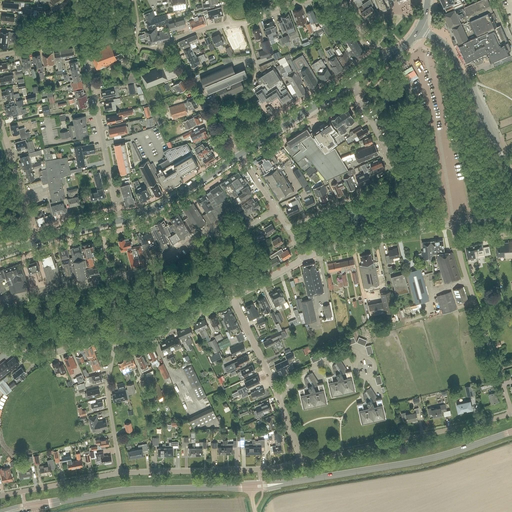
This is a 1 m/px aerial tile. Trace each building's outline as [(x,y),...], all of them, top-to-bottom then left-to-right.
[(171,0),(172,2),(171,2),(172,6),(174,5),(174,10),(186,8),(185,3),(186,3),(185,0),(171,0)] [(208,0),(209,3),(203,4),(204,8),(214,6),(213,3),(218,2),(217,0),(208,0)] [(364,18),(368,15),(374,11),(371,7),(373,5),(370,0),(368,0),(362,4),(362,5),(358,8),(361,12),(364,18)] [(374,0),(374,1),(378,11),(379,11),(380,12),(388,9),(387,8),(389,7),(388,6),(389,5),(387,0),(386,0),(385,0),(374,0)] [(441,0),(447,13),(454,9),(454,8),(456,8),(465,3),(463,0),(441,0)] [(447,13),(441,15),(447,27),(450,26),(450,27),(450,26),(455,38),(456,41),(460,39),(461,42),(458,43),(458,44),(457,44),(465,63),(471,60),(472,61),(473,61),(475,65),(476,65),(483,63),(483,61),(481,56),(485,54),(487,57),(487,58),(486,58),(486,59),(487,59),(487,60),(488,60),(488,59),(489,59),(490,60),(491,61),(511,53),(510,49),(511,49),(501,25),(497,27),(493,20),(496,18),(494,13),(491,14),(490,12),(493,11),(487,0),(481,0),(461,9),(461,10),(458,11),(457,10),(455,11),(455,9),(456,9),(456,8),(454,8),(454,9),(447,13)] [(4,2),(4,4),(3,4),(2,7),(3,8),(3,9),(8,10),(12,10),(19,10),(19,6),(22,6),(22,2),(15,1),(14,3),(4,2)] [(213,17),(223,15),(221,7),(207,11),(208,16),(212,15),(213,17)] [(297,10),(302,26),(303,25),(302,23),(306,22),(304,16),(305,16),(304,13),(303,14),(302,10),(300,8),(297,10)] [(302,26),(297,10),(293,11),(297,25),(298,24),(299,27),(302,26)] [(148,29),(166,23),(169,22),(167,14),(155,17),(152,11),(144,14),(147,20),(146,20),(145,21),(146,24),(147,24),(148,29)] [(315,28),(314,25),(313,22),(316,20),(313,12),(310,11),(306,13),(314,31),(320,29),(319,26),(315,28)] [(282,19),(278,21),(282,30),(282,31),(287,29),(288,34),(291,33),(295,31),(294,30),(288,13),(288,14),(281,16),(281,19),(282,19)] [(198,24),(200,27),(206,25),(202,16),(198,17),(198,19),(197,17),(195,18),(196,20),(197,24),(198,24)] [(183,19),(169,23),(171,31),(185,26),(184,23),(183,19)] [(192,30),(200,27),(198,24),(197,24),(196,20),(195,20),(194,19),(189,21),(192,30)] [(271,32),(273,35),(274,39),(278,37),(277,33),(276,33),(275,30),(277,30),(275,25),(274,26),(272,20),(267,22),(271,32)] [(323,28),(328,37),(333,34),(328,25),(323,28)] [(161,36),(160,33),(157,33),(156,28),(151,29),(155,44),(163,41),(162,36),(161,36)] [(260,41),(263,40),(261,36),(262,36),(259,28),(252,30),(255,38),(259,37),(260,41)] [(149,45),(155,44),(151,29),(145,31),(149,45)] [(162,36),(163,41),(163,42),(170,40),(168,31),(166,31),(166,30),(164,31),(165,32),(160,33),(161,36),(162,36)] [(234,46),(240,43),(238,40),(245,37),(242,30),(233,35),(235,39),(231,41),(234,46)] [(195,44),(197,43),(196,40),(197,40),(195,34),(188,38),(190,43),(191,42),(192,43),(192,45),(195,44)] [(221,43),(225,41),(223,36),(221,37),(219,34),(212,38),(216,47),(221,44),(221,43)] [(345,39),(342,40),(345,44),(347,43),(349,46),(346,48),(351,56),(355,54),(356,56),(362,52),(355,40),(356,39),(353,35),(345,39)] [(0,46),(4,47),(4,48),(6,48),(6,47),(7,48),(8,41),(10,41),(10,42),(15,42),(15,38),(8,38),(8,40),(1,39),(0,38),(0,46)] [(197,49),(195,44),(192,45),(192,43),(191,42),(190,43),(188,38),(179,42),(182,49),(183,49),(191,46),(193,50),(194,50),(197,49)] [(268,39),(260,42),(263,50),(268,48),(270,48),(270,46),(268,39)] [(333,49),(337,55),(336,55),(343,67),(351,61),(344,50),(340,44),(333,49)] [(107,46),(114,63),(121,60),(120,58),(124,57),(119,46),(112,48),(111,45),(107,46)] [(114,63),(107,46),(90,53),(97,70),(114,63)] [(203,58),(201,55),(197,57),(196,54),(195,54),(193,50),(191,46),(183,49),(187,58),(188,58),(190,63),(203,58)] [(225,49),(230,57),(231,56),(234,54),(230,46),(225,49)] [(66,49),(67,58),(74,56),(73,48),(66,49)] [(260,59),(270,55),(268,48),(263,50),(258,52),(260,59)] [(335,73),(337,72),(342,68),(334,55),(335,55),(331,48),(328,50),(327,50),(325,51),(326,52),(328,57),(329,57),(330,59),(327,60),(330,66),(335,73)] [(63,66),(62,60),(61,59),(60,50),(59,50),(59,52),(54,53),(55,61),(59,61),(59,63),(59,67),(63,66)] [(52,65),(55,65),(53,53),(43,55),(45,67),(51,65),(52,65)] [(204,54),(201,55),(203,58),(190,63),(192,67),(201,63),(200,61),(206,59),(204,54)] [(35,68),(40,67),(41,72),(39,72),(40,79),(44,78),(43,72),(44,71),(43,67),(42,67),(40,55),(33,57),(35,68)] [(309,90),(318,84),(316,81),(317,80),(302,55),(292,61),(309,90)] [(213,56),(208,58),(211,64),(216,61),(215,58),(214,59),(213,56)] [(230,57),(221,58),(224,65),(232,61),(231,56),(230,57)] [(29,57),(22,58),(23,67),(22,67),(23,72),(29,71),(28,66),(31,66),(29,57)] [(70,63),(71,69),(79,67),(77,61),(74,62),(73,59),(66,60),(66,63),(70,63)] [(322,82),(325,80),(331,76),(320,59),(311,64),(312,66),(322,82)] [(147,87),(165,80),(165,82),(178,77),(174,71),(169,72),(167,66),(169,66),(168,62),(158,65),(159,67),(142,74),(147,87)] [(9,69),(13,68),(12,64),(8,65),(8,63),(0,64),(0,71),(0,73),(10,71),(9,69)] [(286,72),(282,64),(277,66),(280,74),(286,72)] [(201,79),(204,87),(209,85),(211,89),(217,87),(222,97),(239,90),(241,89),(243,88),(239,79),(247,76),(244,68),(235,73),(232,65),(201,79)] [(267,69),(264,70),(262,72),(262,73),(258,75),(262,82),(253,88),(261,102),(265,100),(267,104),(277,97),(281,104),(284,102),(286,105),(293,100),(281,80),(282,80),(273,65),(272,66),(269,67),(267,69)] [(80,74),(79,67),(71,69),(73,76),(80,74)] [(410,85),(420,79),(413,68),(404,74),(410,85)] [(126,83),(138,81),(135,74),(131,72),(126,83)] [(299,97),(302,95),(306,92),(301,84),(302,83),(296,72),(292,74),(290,75),(286,77),(292,88),(293,88),(295,92),(296,92),(299,97)] [(82,80),(80,74),(73,76),(74,82),(71,83),(83,81),(82,80)] [(7,84),(15,82),(14,75),(5,77),(1,78),(2,84),(6,83),(7,84)] [(173,86),(175,89),(177,92),(179,90),(180,92),(186,88),(181,80),(175,84),(173,86)] [(71,83),(72,86),(68,87),(69,91),(84,87),(83,81),(71,83)] [(13,88),(7,89),(7,91),(3,91),(4,97),(8,96),(8,99),(15,98),(20,97),(20,94),(14,95),(13,88)] [(76,96),(76,98),(86,95),(85,93),(84,93),(83,88),(74,91),(75,94),(76,96)] [(110,96),(116,95),(116,97),(119,96),(118,90),(119,89),(118,88),(114,89),(102,91),(102,94),(101,95),(102,97),(103,97),(107,97),(110,97),(110,96)] [(86,95),(76,98),(78,105),(79,108),(88,106),(87,101),(86,95)] [(186,109),(196,103),(193,97),(187,100),(188,101),(186,102),(186,104),(186,105),(185,106),(184,103),(169,107),(171,113),(186,109)] [(117,109),(116,104),(121,103),(120,98),(114,99),(114,101),(105,103),(105,107),(104,107),(105,109),(106,109),(106,110),(109,109),(109,111),(117,109)] [(10,104),(5,105),(6,111),(16,108),(18,108),(22,107),(21,105),(24,104),(23,100),(17,102),(18,105),(16,106),(14,101),(10,102),(10,104)] [(188,114),(187,110),(189,109),(189,110),(192,108),(192,109),(198,106),(196,103),(186,109),(171,113),(172,119),(188,114)] [(22,107),(18,108),(20,115),(24,114),(27,113),(25,109),(23,109),(22,107)] [(18,116),(16,108),(6,111),(8,117),(13,115),(14,117),(18,116)] [(331,119),(341,134),(347,130),(345,128),(349,126),(347,124),(354,119),(348,109),(337,116),(337,115),(331,119)] [(107,124),(123,121),(122,116),(133,114),(132,110),(119,113),(120,115),(106,118),(107,124)] [(202,121),(203,121),(199,113),(193,116),(193,117),(188,120),(187,119),(183,121),(187,129),(202,121)] [(73,119),(74,125),(69,126),(70,131),(60,133),(62,139),(71,137),(71,139),(88,136),(85,120),(86,120),(85,116),(73,119)] [(153,117),(146,118),(148,127),(155,126),(153,117)] [(314,133),(314,134),(312,135),(325,153),(337,145),(333,138),(338,134),(330,121),(317,130),(313,132),(314,133)] [(19,129),(17,125),(11,127),(13,131),(12,132),(13,135),(14,135),(20,133),(22,139),(31,136),(29,131),(26,132),(24,128),(19,129)] [(110,136),(127,133),(126,125),(109,129),(110,133),(109,133),(109,135),(110,135),(110,136)] [(204,137),(208,135),(206,130),(206,129),(205,128),(204,128),(204,127),(192,132),(193,132),(190,134),(189,132),(183,134),(184,137),(190,134),(193,141),(195,140),(196,142),(200,141),(199,139),(204,137)] [(357,136),(359,138),(367,133),(368,132),(367,129),(365,129),(362,130),(360,127),(352,131),(350,132),(350,133),(349,134),(350,136),(349,137),(351,140),(357,136)] [(289,152),(290,154),(302,167),(310,161),(326,181),(347,171),(348,171),(343,161),(347,160),(347,162),(352,160),(351,158),(352,158),(353,160),(356,159),(357,163),(358,162),(358,163),(378,155),(378,154),(374,145),(350,155),(350,154),(342,158),(341,158),(335,148),(325,154),(316,143),(317,143),(311,136),(310,134),(309,132),(307,129),(290,139),(288,141),(286,142),(288,145),(285,148),(289,152)] [(372,139),(371,137),(370,137),(369,137),(368,138),(367,137),(364,139),(362,140),(363,142),(365,146),(373,143),(373,142),(373,141),(372,140),(372,139)] [(17,150),(18,150),(28,148),(29,152),(35,150),(32,141),(26,142),(26,140),(16,143),(16,144),(15,145),(15,146),(15,147),(16,148),(16,149),(17,149),(17,150)] [(75,152),(94,148),(93,143),(81,146),(81,145),(74,147),(75,152)] [(125,143),(114,145),(120,174),(131,172),(125,143)] [(153,163),(151,164),(155,173),(157,172),(158,175),(157,175),(162,185),(164,184),(165,186),(168,185),(169,186),(169,185),(169,184),(170,184),(172,183),(174,186),(181,181),(180,178),(181,177),(182,177),(198,167),(197,165),(198,165),(191,155),(193,154),(187,143),(168,149),(163,152),(167,159),(158,164),(161,170),(157,172),(153,163)] [(195,149),(198,154),(196,155),(198,158),(199,160),(200,160),(203,164),(207,162),(208,162),(210,161),(210,160),(214,157),(212,153),(214,152),(213,150),(212,149),(210,150),(207,145),(204,147),(202,144),(195,149)] [(43,149),(44,153),(45,161),(53,159),(57,158),(56,153),(52,154),(52,153),(50,154),(49,148),(43,149)] [(95,152),(94,148),(75,152),(77,159),(84,158),(83,155),(95,152)] [(44,153),(43,149),(30,153),(31,157),(44,153)] [(262,169),(260,170),(261,171),(263,174),(265,173),(272,168),(275,174),(278,172),(279,171),(272,159),(275,158),(272,153),(269,155),(268,154),(264,157),(261,159),(257,162),(261,168),(262,169)] [(32,164),(35,163),(35,162),(32,163),(29,156),(21,158),(22,162),(19,163),(20,166),(21,166),(22,169),(23,169),(32,166),(32,164)] [(52,209),(53,214),(65,211),(63,201),(62,200),(63,200),(63,199),(65,198),(60,178),(71,174),(69,165),(68,162),(67,156),(57,158),(53,159),(45,161),(46,169),(42,170),(43,171),(39,172),(41,181),(42,184),(48,183),(49,191),(52,201),(50,202),(50,203),(49,203),(51,209),(52,209)] [(84,158),(77,159),(78,165),(73,166),(74,169),(81,168),(81,166),(85,165),(84,158)] [(277,166),(279,171),(287,166),(286,164),(292,160),(291,159),(280,165),(279,165),(277,166)] [(383,165),(381,160),(378,161),(377,160),(373,161),(374,163),(371,164),(371,166),(367,168),(369,173),(373,171),(374,172),(384,168),(384,167),(384,165),(383,165)] [(25,175),(26,175),(33,173),(32,170),(41,167),(42,170),(46,169),(45,161),(41,162),(35,164),(35,163),(32,164),(32,166),(23,169),(24,172),(23,172),(24,175),(25,175)] [(155,196),(155,197),(163,194),(158,182),(160,181),(149,162),(141,166),(139,167),(147,187),(150,186),(155,196)] [(361,175),(365,183),(370,181),(367,174),(369,173),(367,168),(365,164),(361,166),(364,173),(361,175)] [(309,177),(316,171),(313,167),(306,172),(309,177)] [(265,173),(263,174),(262,175),(278,201),(294,191),(281,170),(279,171),(278,172),(275,174),(272,168),(265,173)] [(308,183),(299,168),(293,172),(302,187),(308,183)] [(103,189),(102,185),(103,184),(100,172),(93,174),(95,180),(97,191),(94,192),(94,193),(90,194),(86,195),(87,199),(91,198),(91,201),(92,201),(93,202),(96,201),(96,200),(105,198),(103,189)] [(238,172),(220,184),(221,186),(222,185),(235,206),(245,200),(241,194),(238,188),(246,183),(238,172)] [(35,180),(33,173),(26,175),(28,182),(35,180)] [(360,186),(365,183),(361,175),(356,177),(360,186)] [(352,189),(355,188),(353,184),(354,184),(350,176),(344,179),(347,186),(348,186),(349,190),(350,190),(351,190),(352,190),(352,189)] [(342,194),(340,189),(344,187),(339,177),(336,178),(338,182),(331,185),(336,197),(342,194)] [(140,183),(136,185),(137,187),(135,188),(136,189),(135,189),(138,195),(142,203),(147,201),(146,200),(149,199),(146,192),(147,191),(145,186),(141,187),(140,183)] [(129,184),(125,185),(120,186),(123,198),(123,201),(124,201),(125,205),(128,206),(135,205),(133,197),(129,184)] [(215,220),(225,213),(235,207),(221,186),(220,184),(210,191),(211,192),(206,196),(205,194),(201,196),(207,205),(206,205),(215,220)] [(323,185),(314,189),(317,197),(319,196),(322,203),(326,201),(328,200),(328,201),(329,200),(326,193),(327,193),(323,185)] [(243,192),(241,194),(245,200),(251,196),(250,194),(252,193),(247,186),(241,190),(243,192)] [(76,196),(75,193),(79,192),(78,187),(71,189),(75,204),(76,205),(78,205),(78,203),(79,203),(78,196),(76,196)] [(201,205),(206,213),(203,216),(208,224),(211,222),(215,220),(206,205),(207,205),(201,196),(196,200),(200,205),(201,205)] [(308,198),(305,200),(305,201),(304,202),(306,207),(314,204),(311,197),(308,198)] [(242,206),(244,210),(257,202),(256,201),(254,202),(252,198),(246,202),(247,203),(242,206)] [(297,207),(300,205),(297,199),(290,202),(292,206),(285,209),(288,215),(298,211),(297,207)] [(241,218),(246,215),(246,216),(253,212),(252,210),(259,206),(257,202),(244,210),(245,211),(239,214),(241,218)] [(194,230),(205,223),(197,210),(196,211),(190,203),(183,209),(188,217),(185,219),(182,221),(183,222),(184,221),(191,231),(194,230)] [(42,223),(42,222),(46,221),(46,220),(49,220),(47,216),(45,216),(44,213),(43,213),(42,211),(44,210),(43,209),(47,208),(46,204),(33,209),(35,216),(34,216),(37,225),(42,223)] [(179,241),(192,233),(191,231),(184,221),(183,222),(182,221),(177,212),(168,218),(170,221),(167,223),(173,232),(179,241)] [(171,233),(173,232),(167,223),(166,224),(164,220),(155,225),(156,229),(153,231),(156,238),(163,250),(169,248),(166,241),(168,241),(168,240),(166,235),(170,234),(171,233)] [(267,233),(264,234),(267,238),(273,234),(272,232),(275,230),(271,224),(264,228),(267,233)] [(149,227),(144,229),(140,231),(142,236),(140,236),(143,244),(140,246),(144,259),(149,257),(162,250),(159,244),(156,238),(153,231),(151,231),(149,227)] [(265,239),(262,234),(257,236),(259,239),(260,239),(261,242),(265,239)] [(283,242),(279,237),(272,241),(276,247),(283,242)] [(146,265),(144,259),(140,246),(131,248),(130,245),(130,244),(132,244),(132,241),(129,242),(129,240),(129,241),(128,238),(123,239),(122,238),(120,239),(120,240),(119,240),(119,241),(118,241),(117,242),(118,244),(119,245),(120,245),(121,250),(125,249),(126,250),(127,251),(131,267),(138,265),(138,267),(146,265)] [(511,240),(508,241),(509,242),(504,243),(504,244),(496,244),(497,256),(505,256),(505,258),(511,257),(511,240)] [(435,259),(439,271),(434,273),(434,276),(440,274),(443,284),(460,278),(451,252),(443,253),(442,241),(430,242),(431,254),(435,254),(436,258),(435,259)] [(82,253),(83,257),(92,255),(94,255),(92,247),(93,245),(93,244),(91,243),(91,242),(82,245),(83,250),(84,253),(82,253)] [(422,243),(423,254),(421,254),(421,261),(430,260),(431,254),(430,242),(422,243)] [(476,257),(491,254),(489,246),(483,248),(482,243),(466,246),(469,263),(477,261),(476,257)] [(70,249),(72,255),(73,257),(74,265),(71,266),(73,276),(76,275),(77,279),(87,277),(85,266),(83,257),(82,253),(80,245),(72,247),(72,248),(70,249)] [(291,255),(287,249),(283,251),(281,248),(269,256),(271,258),(277,254),(280,258),(282,256),(284,259),(291,255)] [(393,259),(399,257),(397,248),(392,249),(392,250),(388,251),(389,256),(385,256),(387,264),(393,262),(393,259)] [(59,251),(61,260),(69,258),(69,257),(66,249),(59,251)] [(46,255),(55,284),(62,283),(57,262),(55,263),(52,253),(46,255)] [(359,266),(364,288),(364,289),(385,284),(381,261),(373,263),(372,260),(371,260),(369,254),(359,256),(361,265),(359,266)] [(40,257),(48,283),(49,282),(50,285),(55,284),(46,255),(40,257)] [(83,257),(85,266),(88,265),(94,264),(92,255),(83,257)] [(69,258),(61,260),(62,261),(63,267),(71,266),(74,265),(73,257),(69,258)] [(276,257),(266,262),(269,267),(279,262),(276,257)] [(353,259),(347,260),(349,270),(351,269),(352,272),(351,272),(353,282),(357,281),(355,271),(353,259)] [(34,272),(40,270),(37,260),(27,264),(30,274),(34,272)] [(347,260),(339,262),(340,270),(341,270),(344,285),(348,284),(346,274),(344,274),(344,271),(349,270),(347,260)] [(328,272),(340,270),(339,263),(339,262),(336,263),(335,262),(327,263),(328,272)] [(302,274),(304,282),(307,296),(308,300),(302,301),(301,299),(295,300),(298,310),(302,309),(305,324),(316,321),(311,299),(312,299),(313,298),(312,296),(323,293),(318,270),(315,271),(314,263),(302,266),(303,270),(302,270),(303,274),(302,274)] [(15,265),(23,291),(30,290),(22,267),(19,268),(18,264),(15,265)] [(8,267),(17,293),(23,291),(15,265),(8,267)] [(85,266),(87,277),(99,274),(98,267),(92,268),(92,267),(89,268),(88,265),(85,266)] [(73,276),(71,266),(63,267),(65,278),(73,276)] [(4,269),(2,270),(8,286),(9,286),(12,294),(17,293),(8,267),(4,269)] [(428,301),(424,288),(419,269),(406,273),(414,305),(428,301)] [(409,292),(408,288),(403,274),(390,278),(396,296),(409,292)] [(456,303),(457,302),(462,301),(467,299),(462,287),(452,290),(456,303)] [(279,289),(274,292),(279,302),(280,304),(283,309),(286,308),(284,303),(286,302),(283,296),(282,293),(281,294),(279,289)] [(391,291),(380,294),(385,313),(396,311),(393,302),(391,291)] [(450,291),(436,296),(437,298),(436,298),(437,303),(438,302),(442,314),(456,309),(450,291)] [(279,302),(274,292),(269,294),(271,299),(272,301),(276,307),(279,306),(279,305),(280,304),(279,302)] [(270,311),(269,309),(269,308),(264,297),(258,300),(262,307),(260,308),(262,312),(264,312),(265,313),(270,311)] [(382,302),(368,305),(371,315),(384,313),(382,302)] [(261,315),(260,316),(257,309),(255,310),(253,304),(246,307),(249,314),(247,314),(249,321),(256,318),(257,320),(259,326),(265,323),(261,315)] [(330,304),(323,306),(326,317),(332,316),(330,304)] [(229,308),(221,312),(224,318),(223,319),(223,320),(221,321),(225,330),(228,329),(229,331),(226,332),(231,344),(239,341),(240,342),(245,339),(234,315),(233,316),(229,308)] [(299,324),(302,323),(297,309),(293,311),(296,319),(289,322),(291,327),(299,324)] [(216,325),(220,323),(216,315),(215,316),(215,315),(213,316),(209,318),(215,331),(219,329),(216,325)] [(199,321),(205,337),(208,335),(204,327),(208,326),(204,319),(199,321)] [(203,338),(205,337),(199,321),(193,324),(196,331),(199,330),(203,338)] [(190,337),(189,335),(192,333),(189,326),(183,329),(186,336),(190,344),(193,343),(190,337)] [(180,339),(181,338),(182,342),(185,341),(187,345),(190,344),(186,336),(183,329),(177,332),(180,339)] [(284,330),(275,334),(271,336),(271,338),(267,340),(263,342),(266,348),(273,344),(275,343),(276,343),(276,342),(278,341),(286,337),(284,332),(285,332),(284,330)] [(166,340),(167,341),(170,347),(173,345),(176,350),(182,347),(178,338),(175,340),(173,337),(166,340)] [(215,353),(220,351),(215,339),(210,342),(215,353)] [(160,345),(163,352),(167,350),(169,355),(167,356),(169,360),(171,359),(172,363),(176,361),(174,357),(170,347),(167,341),(165,342),(160,345)] [(233,356),(245,350),(242,343),(230,349),(233,356)] [(94,371),(101,368),(98,362),(94,351),(96,350),(94,345),(93,345),(84,349),(88,357),(89,357),(90,360),(89,360),(91,366),(92,365),(94,371)] [(153,365),(156,363),(157,367),(160,365),(156,358),(158,358),(154,349),(150,350),(150,349),(147,350),(148,351),(147,352),(150,358),(149,358),(150,361),(151,360),(153,365)] [(219,352),(209,357),(211,362),(221,357),(219,352)] [(143,371),(149,368),(143,354),(142,354),(141,353),(139,354),(139,355),(136,357),(138,361),(138,362),(139,365),(140,364),(143,371)] [(278,372),(280,370),(282,375),(289,372),(287,367),(289,366),(288,363),(292,362),(291,359),(294,357),(292,353),(286,356),(287,359),(284,361),(275,365),(275,366),(275,367),(276,368),(278,372)] [(76,367),(72,356),(71,356),(70,355),(64,358),(65,362),(70,374),(73,373),(72,369),(76,367)] [(234,363),(234,362),(224,367),(227,373),(237,368),(240,367),(240,365),(242,364),(242,366),(246,364),(245,363),(249,361),(248,359),(249,358),(248,356),(247,356),(247,355),(237,360),(237,361),(238,362),(235,363),(234,363)] [(0,381),(0,377),(0,378),(11,370),(12,371),(20,365),(14,358),(6,364),(4,361),(0,364),(0,389),(5,396),(12,390),(11,389),(8,386),(3,379),(0,381)] [(128,360),(129,362),(127,363),(129,370),(129,371),(136,368),(133,358),(128,360)] [(128,360),(128,359),(124,360),(125,361),(119,364),(121,371),(122,371),(123,373),(129,370),(127,363),(129,362),(128,360)] [(60,374),(66,371),(64,367),(61,368),(58,361),(51,364),(55,372),(58,371),(60,374)] [(354,384),(351,371),(346,372),(345,371),(342,373),(340,370),(339,368),(337,366),(336,363),(336,365),(335,364),(334,365),(333,366),(333,368),(333,369),(333,371),(336,375),(336,376),(333,378),(332,375),(326,376),(329,389),(329,391),(329,392),(330,393),(330,394),(335,393),(336,395),(340,394),(340,392),(345,391),(346,393),(351,392),(350,390),(355,389),(355,387),(355,386),(355,385),(354,384)] [(169,377),(163,364),(158,366),(164,379),(169,377)] [(191,365),(183,369),(198,400),(206,396),(191,365)] [(244,377),(255,371),(252,365),(241,371),(244,377)] [(17,380),(26,373),(21,366),(12,374),(17,380)] [(161,391),(154,374),(152,374),(152,373),(147,375),(149,377),(148,377),(149,381),(150,381),(151,382),(150,382),(157,400),(158,399),(159,400),(163,399),(162,397),(165,396),(163,390),(161,391)] [(101,374),(92,376),(88,377),(89,382),(92,381),(93,383),(103,381),(102,380),(103,380),(103,378),(102,378),(101,374)] [(249,391),(248,388),(260,382),(257,376),(245,382),(247,386),(238,391),(240,395),(241,394),(247,392),(249,391)] [(323,404),(322,403),(327,401),(327,400),(327,399),(327,397),(326,397),(323,383),(318,384),(317,383),(314,385),(313,383),(311,380),(309,378),(308,376),(308,377),(308,378),(307,377),(306,378),(306,379),(305,380),(305,382),(306,384),(308,389),(305,391),(304,388),(298,389),(301,402),(301,403),(301,405),(302,405),(303,407),(308,406),(308,408),(313,407),(312,405),(318,404),(318,405),(323,404)] [(129,394),(135,393),(133,383),(126,385),(129,394)] [(87,391),(87,393),(85,393),(86,398),(93,396),(94,397),(96,396),(101,395),(99,388),(87,391)] [(253,399),(256,397),(265,394),(263,388),(254,391),(255,392),(251,393),(253,399)] [(492,403),(496,402),(496,403),(499,402),(496,392),(495,393),(494,388),(491,389),(493,393),(489,394),(492,403)] [(114,402),(128,399),(125,389),(115,392),(115,394),(112,394),(114,402)] [(382,398),(376,400),(376,399),(372,401),(371,398),(369,396),(368,393),(367,392),(366,393),(366,392),(365,393),(364,394),(363,395),(363,398),(367,404),(363,406),(362,403),(357,404),(360,417),(359,419),(359,420),(360,420),(361,422),(366,421),(366,423),(371,422),(370,420),(376,419),(376,421),(381,420),(380,418),(386,417),(385,415),(386,414),(386,413),(385,412),(382,398)] [(459,413),(472,410),(470,401),(457,404),(459,413)] [(102,407),(103,407),(102,402),(98,402),(91,403),(92,410),(102,408),(102,407)] [(268,403),(264,404),(263,403),(255,406),(258,413),(259,417),(264,415),(262,412),(271,409),(268,403)] [(437,418),(438,417),(442,416),(441,412),(446,410),(445,404),(437,406),(437,408),(434,409),(433,408),(432,408),(428,409),(429,415),(433,414),(433,418),(434,418),(437,418)] [(82,411),(81,407),(78,407),(80,417),(87,415),(86,410),(82,411)] [(212,407),(189,418),(194,430),(217,419),(218,420),(221,419),(220,416),(216,417),(212,407)] [(416,412),(407,415),(406,412),(401,414),(402,419),(407,418),(407,421),(413,420),(413,422),(418,421),(416,414),(420,413),(419,408),(415,409),(416,412)] [(240,412),(237,414),(238,418),(241,417),(241,415),(248,412),(247,409),(240,412)] [(125,426),(131,424),(134,423),(134,420),(136,420),(134,411),(132,412),(129,413),(127,413),(127,417),(121,418),(123,426),(125,426)] [(268,427),(269,429),(275,427),(272,419),(274,418),(273,415),(265,419),(268,425),(268,427)] [(103,423),(103,421),(98,422),(97,416),(89,418),(91,428),(92,428),(93,432),(96,431),(96,432),(100,431),(101,431),(101,430),(107,429),(105,422),(103,423)] [(274,434),(276,440),(275,440),(276,445),(273,446),(274,453),(282,452),(281,443),(283,442),(280,432),(274,434)] [(106,449),(105,446),(109,445),(109,439),(100,440),(96,441),(96,444),(100,444),(101,449),(106,449)] [(253,447),(245,447),(245,453),(255,453),(255,441),(255,439),(252,440),(252,444),(253,444),(253,447)] [(258,441),(255,441),(255,453),(262,453),(261,447),(264,447),(264,439),(258,439),(258,441)] [(226,440),(226,453),(229,453),(230,454),(232,454),(232,453),(233,453),(233,447),(237,446),(237,440),(234,440),(234,443),(228,443),(228,440),(226,440)] [(166,446),(166,455),(166,456),(169,456),(169,455),(173,455),(173,448),(178,448),(178,442),(174,442),(169,442),(169,445),(169,446),(166,446)] [(196,448),(196,455),(203,455),(203,447),(207,447),(207,442),(200,442),(200,448),(196,448)] [(129,458),(136,457),(135,450),(131,450),(130,449),(131,449),(131,444),(125,444),(126,448),(127,447),(128,450),(127,451),(128,452),(127,453),(127,454),(128,454),(129,458)] [(135,450),(136,457),(137,457),(140,457),(140,456),(143,456),(142,451),(148,450),(147,444),(138,445),(138,449),(135,450)] [(166,455),(166,446),(165,444),(163,444),(163,448),(158,448),(158,449),(157,449),(157,451),(158,451),(158,456),(160,456),(164,456),(164,455),(166,455)] [(111,463),(111,462),(112,461),(111,456),(106,457),(105,456),(104,456),(103,451),(97,453),(96,453),(96,457),(97,457),(97,458),(97,459),(96,459),(97,464),(102,463),(105,463),(105,464),(111,463)] [(80,453),(76,454),(77,460),(74,461),(76,468),(80,468),(80,466),(83,466),(81,459),(80,453)] [(62,461),(65,460),(67,460),(68,462),(67,462),(69,469),(72,468),(72,469),(76,468),(74,461),(72,461),(70,456),(61,458),(62,461)] [(51,473),(51,469),(55,469),(53,460),(48,461),(49,465),(40,466),(41,475),(51,473)] [(2,468),(0,468),(0,473),(1,473),(3,482),(13,480),(11,472),(10,468),(2,469),(2,468)] [(20,470),(20,472),(19,472),(20,479),(33,477),(32,470),(27,471),(27,468),(20,470)]
